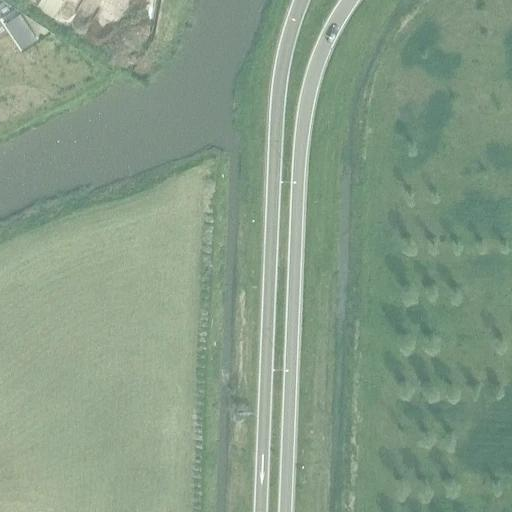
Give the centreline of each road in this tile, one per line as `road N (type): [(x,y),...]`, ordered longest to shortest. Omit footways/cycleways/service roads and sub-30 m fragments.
road 1 (trunk): [(287,511),(301,174),(314,74),(359,0)]
road 2 (trunk): [(302,0),(283,74),(275,165),(261,511)]
